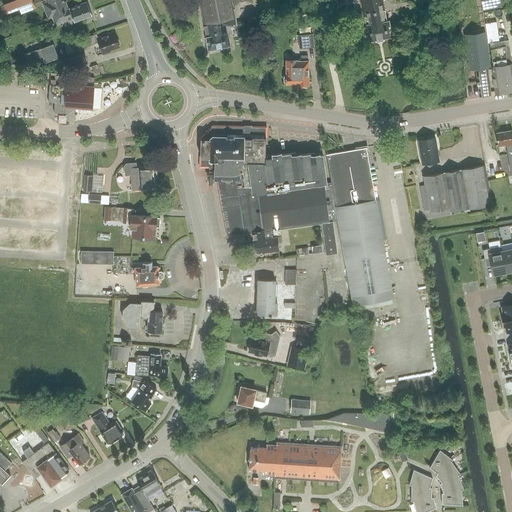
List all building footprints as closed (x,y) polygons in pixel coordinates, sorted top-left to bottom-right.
[(30,0),(17,0),(7,4),(10,12),(20,8),(22,12),(35,7),(30,1),(30,0)] [(67,9),(63,0),(46,0),(47,2),(43,4),(48,17),(52,16),(52,15),(67,9)] [(231,0),(233,7),(252,4),(251,0),(199,0),(206,36),(205,37),(206,42),(207,42),(207,44),(208,50),(216,48),(216,49),(222,48),(222,47),(230,46),(226,26),(235,25),(230,0),(231,0)] [(367,41),(391,36),(389,20),(385,21),(384,14),(385,14),(384,10),(382,0),(359,0),(363,18),(366,17),(367,24),(364,24),(367,41)] [(87,2),(67,9),(52,15),(52,16),(55,24),(72,18),(73,21),(91,14),(87,2)] [(490,67),(483,17),(475,18),(477,32),(464,34),(469,69),(475,68),(479,96),(490,94),(487,67),(490,67)] [(508,40),(499,41),(496,22),(485,24),(488,43),(489,43),(492,65),(492,69),(491,69),(494,93),(511,90),(511,63),(508,40)] [(109,50),(119,47),(113,33),(103,37),(102,36),(97,38),(96,34),(85,38),(88,46),(97,42),(98,45),(99,44),(103,54),(109,51),(109,50)] [(313,33),(298,35),(299,48),(314,47),(313,33)] [(29,67),(58,56),(53,43),(24,55),(29,67)] [(89,68),(84,54),(71,59),(75,72),(89,68)] [(308,85),(308,61),(307,61),(307,55),(300,55),(300,58),(298,58),(298,60),(286,60),(286,73),(284,76),(283,76),(283,82),(284,82),(286,83),(286,84),(298,84),(298,85),(300,87),(306,87),(308,85)] [(92,109),(93,87),(66,85),(66,86),(49,85),(48,102),(54,103),(54,112),(68,114),(68,107),(92,109)] [(244,234),(253,233),(263,231),(263,229),(321,221),(325,255),(337,253),(333,221),(336,221),(329,183),(328,183),(323,154),(320,154),(320,153),(310,154),(310,153),(301,154),(300,153),(291,154),(291,152),(281,154),(281,152),(271,153),(271,154),(265,155),(266,127),(213,126),(199,138),(200,166),(208,167),(208,171),(208,182),(217,183),(227,237),(244,234)] [(511,162),(511,165),(511,130),(495,133),(497,146),(503,145),(505,145),(506,149),(507,149),(509,162),(511,162)] [(422,164),(439,161),(435,137),(418,140),(422,164)] [(331,182),(329,183),(336,221),(338,221),(353,305),(392,298),(365,148),(326,155),(331,182)] [(156,167),(154,165),(138,166),(136,166),(136,162),(126,163),(127,165),(125,165),(125,174),(131,174),(132,189),(152,188),(154,186),(154,176),(155,175),(157,173),(156,167)] [(482,165),(423,176),(427,201),(422,202),(424,210),(428,209),(430,218),(451,214),(451,212),(489,205),(482,165)] [(84,175),(83,191),(92,192),(93,176),(84,175)] [(101,195),(89,194),(88,204),(100,204),(101,195)] [(123,223),(130,223),(130,228),(132,228),(132,236),(153,238),(154,227),(158,227),(159,217),(133,215),(134,209),(105,207),(104,220),(123,221),(123,223)] [(278,250),(276,237),(264,238),(263,231),(253,233),(254,240),(252,240),(254,253),(278,250)] [(475,233),(477,242),(485,241),(483,232),(475,233)] [(321,245),(294,249),(296,257),(323,252),(321,245)] [(501,246),(482,250),(484,259),(490,258),(493,274),(506,272),(502,251),(501,246)] [(511,248),(502,251),(506,272),(511,270),(511,248)] [(113,251),(81,251),(80,264),(82,264),(87,264),(88,264),(93,264),(94,264),(99,264),(100,264),(106,264),(106,265),(107,265),(107,264),(112,264),(112,265),(113,265),(113,251)] [(143,268),(135,268),(136,286),(159,285),(158,279),(162,279),(163,277),(163,273),(161,271),(158,271),(157,267),(152,267),(151,262),(143,263),(143,268)] [(285,270),(285,279),(296,280),(296,270),(285,270)] [(257,280),(257,290),(262,290),(262,292),(263,292),(263,294),(266,294),(266,293),(274,294),(275,280),(257,280)] [(257,290),(256,302),(274,302),(274,294),(266,293),(266,294),(263,294),(263,292),(262,292),(262,290),(257,290)] [(153,301),(140,301),(140,303),(129,303),(122,310),(122,319),(129,326),(138,326),(139,316),(140,316),(140,319),(148,319),(147,332),(161,332),(161,312),(153,311),(153,301)] [(256,302),(256,315),(276,315),(276,302),(274,302),(256,302)] [(502,320),(502,321),(511,318),(511,305),(501,307),(502,313),(501,313),(502,320)] [(346,314),(331,312),(329,323),(345,325),(346,314)] [(511,318),(502,321),(504,328),(505,327),(506,333),(511,331),(511,318)] [(275,356),(279,340),(261,336),(260,340),(252,338),(249,352),(255,353),(254,353),(271,357),(275,356)] [(129,347),(111,346),(110,360),(128,362),(129,347)] [(309,351),(291,346),(286,366),(304,370),(309,351)] [(151,357),(143,357),(138,356),(138,363),(136,362),(135,374),(162,377),(162,376),(166,376),(167,367),(159,367),(160,355),(151,355),(151,357)] [(149,403),(146,402),(154,391),(141,382),(133,380),(131,387),(137,389),(137,388),(139,389),(130,401),(144,411),(149,403)] [(264,403),(267,392),(241,386),(237,402),(252,406),(253,400),(264,403)] [(310,400),(291,399),(290,413),(309,414),(310,400)] [(107,444),(124,434),(115,421),(109,425),(102,412),(92,418),(100,431),(99,431),(107,444)] [(386,413),(343,413),(327,419),(390,433),(386,413)] [(30,424),(44,442),(48,439),(34,421),(30,424)] [(47,432),(54,442),(61,438),(56,431),(54,431),(52,428),(47,432)] [(89,457),(81,444),(84,442),(78,433),(59,446),(67,458),(73,454),(79,464),(89,457)] [(61,477),(69,471),(49,443),(34,454),(29,448),(23,452),(28,458),(22,462),(35,479),(42,474),(50,485),(61,477)] [(250,446),(249,470),(262,471),(262,474),(274,475),(274,478),(338,482),(340,447),(287,443),(287,446),(266,445),(266,448),(250,446)] [(429,468),(437,474),(451,461),(452,460),(439,450),(429,468)] [(5,470),(11,463),(0,452),(0,482),(2,485),(11,476),(5,470)] [(408,459),(405,453),(399,455),(401,462),(408,459)] [(458,475),(460,474),(451,461),(437,474),(435,475),(441,483),(458,475)] [(432,478),(413,469),(409,485),(411,485),(429,488),(432,478)] [(132,488),(131,488),(132,490),(135,495),(135,494),(141,505),(149,500),(146,496),(161,487),(159,483),(158,483),(152,471),(151,472),(150,470),(145,473),(146,475),(136,480),(140,486),(133,490),(132,488)] [(439,484),(443,493),(461,490),(464,490),(458,475),(441,483),(439,484)] [(411,485),(411,501),(413,501),(431,498),(431,488),(429,488),(411,485)] [(148,511),(154,509),(149,500),(141,505),(135,494),(135,495),(132,490),(131,488),(121,494),(131,511),(148,511)] [(462,506),(461,490),(443,493),(441,494),(442,504),(462,506)] [(431,498),(413,501),(416,511),(426,511),(436,508),(433,497),(431,498)] [(118,511),(111,500),(91,511),(118,511)]
